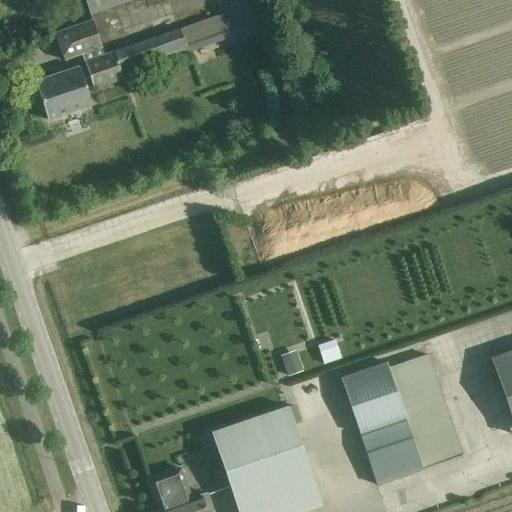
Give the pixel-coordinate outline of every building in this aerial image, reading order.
[(84,0),(90,16),(135,0),(84,0)] [(93,89),(109,84),(114,98),(127,93),(123,79),(120,72),(228,34),(221,15),(104,56),(92,21),(55,35),(64,61),(81,55),(93,89)] [(274,89),(259,45),(242,51),(257,95),(274,89)] [(180,106),(177,96),(204,87),(197,65),(139,82),(150,116),(180,106)] [(92,105),(79,68),(35,83),(47,120),(92,105)] [(334,354),(315,358),(319,377),(338,373),(334,354)] [(511,354),(492,361),(511,418),(511,422),(511,354)] [(387,362),(342,377),(377,486),(423,470),(387,362)] [(300,363),(279,370),(285,389),(307,382),(300,363)] [(236,511),(303,511),(322,505),(293,425),(302,423),(296,406),(210,436),(236,511)] [(158,511),(209,511),(209,509),(211,509),(206,495),(191,501),(180,469),(148,480),(159,511),(158,511)]
